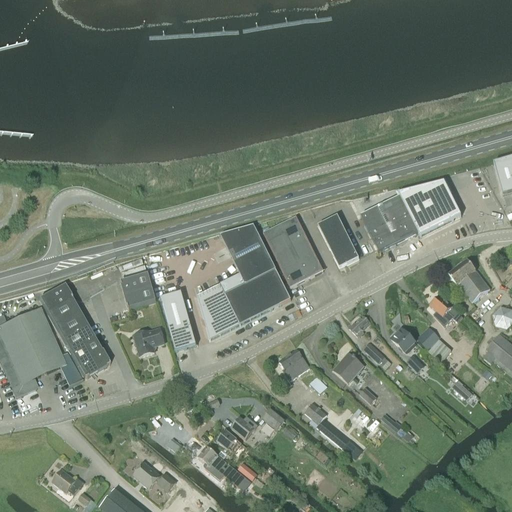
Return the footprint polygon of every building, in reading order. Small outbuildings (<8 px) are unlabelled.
[(511,160),(494,165),(502,198),(511,194),(511,160)] [(400,199),(361,218),(378,253),(418,234),(420,239),(461,219),(444,184),(399,196),(400,199)] [(339,271),(359,261),(338,218),(318,228),(339,271)] [(263,236),(272,254),(305,237),(296,220),(263,236)] [(240,278),(198,299),(210,342),(291,302),(254,228),(220,238),(240,278)] [(272,254),(281,272),(290,290),(323,274),(305,237),(272,254)] [(457,288),(458,287),(462,291),(454,297),(460,305),(468,299),(472,305),(490,292),(468,263),(448,277),(457,288)] [(121,285),(125,298),(129,312),(157,304),(149,277),(121,285)] [(64,287),(39,302),(62,342),(87,328),(64,287)] [(181,294),(160,301),(175,354),(196,348),(181,294)] [(431,309),(443,320),(449,325),(453,321),(458,325),(462,320),(451,311),(452,310),(440,299),(431,309)] [(511,327),(511,312),(500,309),(492,318),(495,329),(507,333),(511,327)] [(0,319),(0,364),(16,400),(36,391),(32,382),(62,369),(71,389),(83,383),(69,359),(63,362),(41,313),(8,327),(3,318),(0,319)] [(362,317),(349,330),(357,339),(370,325),(362,317)] [(87,328),(62,342),(69,355),(82,348),(94,341),(87,328)] [(417,342),(427,352),(439,340),(429,330),(417,342)] [(404,355),(415,345),(401,331),(391,341),(404,355)] [(153,349),(164,346),(160,332),(149,335),(148,334),(134,338),(140,359),(154,355),(153,349)] [(511,347),(500,337),(486,353),(487,354),(482,361),(490,368),(493,364),(511,380),(511,347)] [(94,341),(82,348),(97,374),(109,367),(94,341)] [(439,342),(427,354),(439,366),(451,354),(439,342)] [(363,352),(379,366),(385,373),(391,366),(369,345),(363,352)] [(69,355),(84,382),(97,374),(82,348),(69,355)] [(279,364),(285,372),(282,374),(289,384),(310,370),(297,352),(279,364)] [(338,367),(336,366),(331,372),(348,387),(364,369),(349,355),(338,367)] [(407,365),(417,375),(417,376),(424,369),(414,358),(407,365)] [(309,387),(320,397),(327,389),(317,379),(309,387)] [(453,389),(451,390),(466,403),(467,402),(472,397),(472,396),(457,383),(457,384),(453,389)] [(371,407),(372,407),(375,409),(381,402),(378,399),(376,401),(365,391),(360,397),(371,407)] [(217,401),(203,408),(204,409),(206,414),(220,407),(217,401)] [(324,422),(327,418),(313,406),(305,415),(319,427),(316,430),(330,441),(356,462),(362,455),(348,443),(349,443),(324,422)] [(270,411),(262,421),(277,432),(285,423),(270,411)] [(358,412),(352,421),(373,438),(380,429),(358,412)] [(385,416),(381,422),(397,435),(402,429),(396,424),(395,425),(385,416)] [(246,442),(258,428),(247,419),(244,423),(240,420),(231,431),(246,442)] [(288,428),(284,432),(284,433),(294,441),(298,437),(288,428)] [(219,436),(214,442),(217,444),(218,445),(224,450),(221,453),(218,457),(224,461),(227,458),(230,460),(241,446),(237,442),(226,433),(222,439),(219,436)] [(181,445),(177,450),(184,456),(188,451),(181,445)] [(207,449),(198,460),(205,466),(207,467),(204,470),(220,483),(222,480),(223,479),(224,479),(226,480),(237,489),(245,480),(229,467),(226,471),(224,469),(227,466),(207,449)] [(144,465),(133,478),(150,491),(160,479),(144,465)] [(243,465),(237,472),(238,473),(252,484),(256,479),(258,477),(243,465)] [(52,485),(66,496),(68,493),(74,498),(83,485),(77,481),(75,483),(62,473),(52,485)] [(176,485),(164,476),(156,486),(168,496),(176,485)] [(83,496),(78,502),(87,508),(85,510),(86,511),(92,511),(96,506),(91,502),(83,496)]
